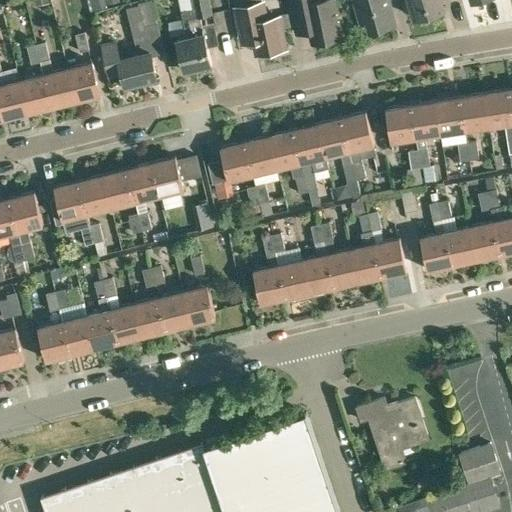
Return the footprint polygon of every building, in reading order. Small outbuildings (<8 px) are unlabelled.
[(87,0),(91,11),(106,7),(106,4),(119,0),(87,0)] [(151,0),(146,0),(138,2),(139,4),(141,13),(144,26),(157,22),(151,0)] [(202,24),(201,16),(212,14),(209,0),(179,0),(182,11),(181,12),(186,36),(177,38),(185,72),(212,65),(207,47),(219,44),(214,22),(202,24)] [(287,48),(283,28),(291,26),(288,12),(280,14),(280,16),(267,18),(262,0),(234,0),(242,31),(254,29),(259,54),(287,48)] [(290,0),(297,33),(310,30),(313,42),(341,36),(333,0),(290,0)] [(354,0),(361,20),(367,19),(370,31),(395,23),(388,0),(354,0)] [(411,0),(416,17),(445,9),(442,0),(411,0)] [(82,62),(68,66),(77,99),(102,93),(93,60),(92,60),(89,49),(89,47),(85,31),(75,33),(80,51),(82,62)] [(116,39),(100,43),(109,79),(123,76),(125,86),(157,78),(150,50),(146,33),(133,37),(137,53),(121,57),(116,39)] [(38,43),(37,43),(41,61),(39,61),(42,73),(44,72),(53,106),(77,99),(68,66),(53,70),(50,58),(50,57),(45,41),(38,43)] [(31,63),(39,61),(41,61),(37,43),(27,45),(31,63)] [(29,112),(53,106),(44,72),(42,73),(20,78),(29,112)] [(20,78),(0,83),(0,99),(5,118),(29,112),(20,78)] [(511,98),(510,87),(486,91),(491,125),(505,123),(509,152),(511,152),(511,98)] [(467,129),(491,125),(486,91),(461,95),(467,129)] [(461,95),(437,99),(442,133),(467,129),(461,95)] [(437,99),(412,103),(418,137),(426,135),(442,133),(437,99)] [(412,103),(387,106),(392,141),(416,137),(418,149),(409,150),(411,168),(407,169),(409,178),(410,185),(423,183),(420,167),(422,166),(420,148),(418,137),(412,103)] [(367,110),(343,116),(351,149),(376,143),(367,110)] [(343,116),(319,122),(327,155),(340,152),(343,163),(354,161),(351,149),(343,116)] [(319,122),(295,128),(310,190),(308,190),(312,205),(322,203),(318,188),(313,171),(329,167),(326,156),(327,155),(319,122)] [(295,128),(271,134),(279,167),(290,165),(293,177),(295,177),(299,193),(308,190),(310,190),(295,128)] [(271,134),(247,140),(255,173),(279,167),(271,134)] [(247,140),(222,146),(231,179),(255,173),(247,140)] [(471,158),(479,157),(476,140),(469,141),(471,158)] [(469,141),(458,142),(460,160),(471,158),(469,141)] [(427,147),(420,148),(422,166),(423,166),(425,181),(437,179),(434,164),(430,165),(427,147)] [(177,155),(152,161),(161,195),(186,189),(183,178),(201,174),(196,152),(178,157),(177,155)] [(362,159),(354,161),(356,169),(358,178),(366,176),(362,159)] [(152,161),(128,167),(137,201),(161,195),(152,161)] [(354,161),(343,163),(347,181),(358,178),(356,169),(354,161)] [(128,167),(104,173),(113,207),(137,201),(128,167)] [(89,213),(113,207),(104,173),(80,179),(89,213)] [(58,196),(49,199),(56,224),(63,222),(66,231),(81,227),(85,244),(94,242),(96,241),(91,224),(90,224),(88,213),(89,213),(80,179),(55,185),(58,196)] [(265,183),(258,184),(262,202),(270,200),(265,183)] [(258,184),(247,187),(251,205),(252,212),(260,210),(260,203),(262,202),(258,184)] [(511,248),(511,214),(506,216),(503,204),(500,205),(496,188),(489,190),(493,208),(491,208),(493,219),(495,219),(502,251),(511,248)] [(35,190),(11,196),(19,230),(18,230),(21,241),(22,241),(27,259),(35,257),(31,239),(28,227),(44,223),(40,206),(36,190),(35,190)] [(482,210),(491,208),(493,208),(489,190),(478,192),(482,210)] [(11,196),(0,198),(0,234),(18,230),(19,230),(11,196)] [(448,199),(440,200),(446,229),(454,262),(478,256),(471,224),(455,228),(452,216),(448,199)] [(444,218),(440,200),(438,201),(432,202),(430,203),(433,220),(444,218)] [(147,210),(139,212),(144,229),(152,227),(147,210)] [(378,210),(370,212),(373,228),(381,227),(378,210)] [(139,212),(129,214),(133,232),(144,229),(139,212)] [(370,212),(359,214),(363,231),(373,228),(370,212)] [(493,219),(471,224),(478,256),(502,251),(495,219),(493,219)] [(329,221),(321,223),(325,241),(333,239),(329,221)] [(99,222),(91,224),(96,241),(104,239),(99,222)] [(321,223),(311,225),(315,243),(325,241),(321,223)] [(166,229),(153,232),(155,240),(168,237),(166,229)] [(436,232),(421,235),(429,267),(454,262),(446,229),(436,232)] [(281,232),(273,233),(277,252),(285,250),(281,232)] [(273,233),(262,236),(266,254),(277,252),(273,233)] [(384,238),(376,240),(384,274),(409,268),(401,234),(384,238)] [(362,243),(352,246),(360,280),(384,274),(376,240),(362,243)] [(21,241),(12,244),(16,261),(27,259),(22,241),(21,241)] [(336,249),(328,251),(336,285),(360,280),(352,246),(336,249)] [(317,254),(304,257),(312,291),(336,285),(328,251),(317,254)] [(201,254),(191,256),(195,274),(205,271),(201,254)] [(287,261),(280,262),(287,296),(312,291),(304,257),(302,257),(287,261)] [(269,265),(255,268),(262,302),(287,296),(280,262),(269,265)] [(161,264),(153,266),(157,283),(165,281),(161,264)] [(153,266),(142,268),(146,286),(157,283),(153,266)] [(103,278),(108,295),(117,293),(113,276),(103,278)] [(107,296),(108,295),(103,278),(94,280),(101,310),(87,313),(95,347),(119,341),(111,307),(110,307),(107,296)] [(209,283),(184,289),(192,322),(217,316),(209,283)] [(56,290),(60,308),(69,305),(69,304),(65,288),(56,290)] [(184,289),(160,295),(168,328),(192,322),(184,289)] [(46,292),(50,310),(60,308),(56,290),(46,292)] [(160,295),(136,301),(145,334),(168,328),(160,295)] [(9,297),(0,299),(0,304),(3,317),(13,315),(9,297)] [(136,301),(111,307),(119,341),(145,334),(136,301)] [(87,313),(63,319),(71,353),(95,347),(87,313)] [(47,359),(71,353),(63,319),(62,320),(38,325),(47,359)] [(16,327),(0,330),(0,365),(24,360),(16,327)] [(429,438),(415,395),(388,404),(385,396),(357,405),(361,419),(369,416),(386,467),(408,460),(403,446),(429,438)] [(337,511),(334,498),(307,411),(204,446),(203,442),(42,496),(47,511),(337,511)] [(480,511),(499,505),(489,476),(500,472),(490,442),(459,453),(469,482),(398,506),(400,511),(480,511)]
